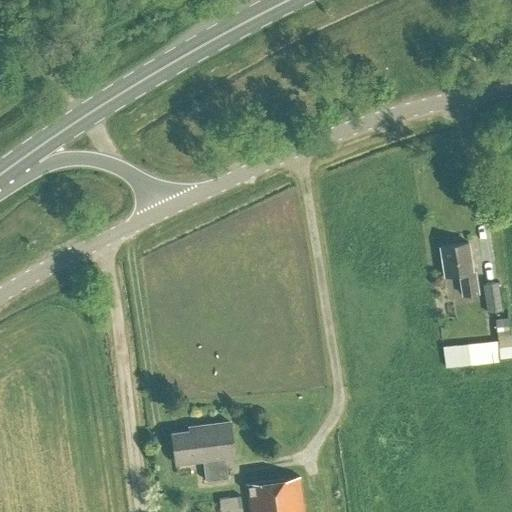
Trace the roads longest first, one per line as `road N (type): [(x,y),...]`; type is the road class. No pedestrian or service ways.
road 1 (unclassified): [(161,210),(323,137),(436,102),(511,89)]
road 2 (primary): [(7,167),(130,86),(288,0)]
road 3 (unclassified): [(0,294),(161,210)]
road 4 (primary): [(7,167),(105,162),(146,186),(161,210)]
road 5 (track): [(116,167),(44,61)]
